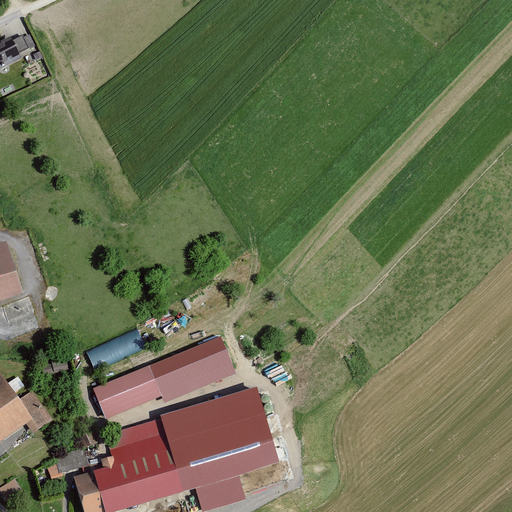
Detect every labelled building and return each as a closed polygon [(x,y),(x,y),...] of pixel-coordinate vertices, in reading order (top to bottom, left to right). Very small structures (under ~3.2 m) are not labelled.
[(21,51),(36,44),(28,29),(0,42),(0,65),(23,55),(21,51)] [(0,300),(22,293),(5,241),(0,242),(0,300)] [(139,327),(86,352),(96,375),(150,351),(139,327)] [(53,356),(55,370),(68,369),(67,354),(53,356)] [(44,361),(46,372),(54,371),(52,360),(44,361)] [(150,364),(91,387),(104,420),(163,397),(150,364)] [(0,366),(0,441),(27,425),(35,420),(20,398),(0,366)] [(35,388),(20,398),(35,420),(27,425),(32,434),(56,419),(35,388)] [(187,425),(191,438),(219,430),(215,417),(187,425)] [(164,430),(98,450),(104,468),(73,477),(83,511),(114,511),(183,492),(164,430)] [(94,432),(79,437),(82,446),(83,450),(98,444),(94,432)] [(89,468),(83,450),(82,446),(56,459),(57,464),(60,476),(63,475),(89,468)] [(60,476),(57,464),(46,469),(51,481),(64,478),(63,475),(60,476)] [(16,477),(0,487),(0,488),(8,500),(24,489),(16,477)]
